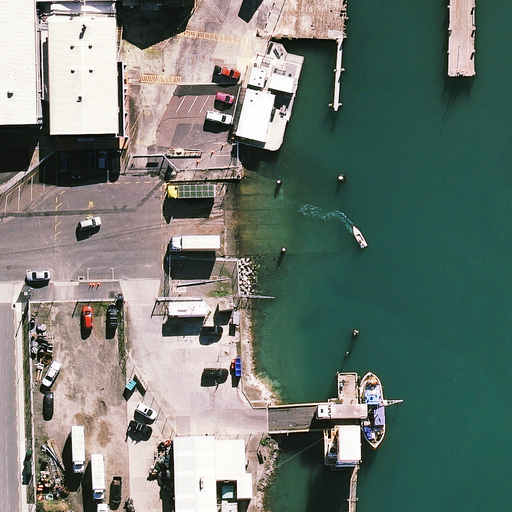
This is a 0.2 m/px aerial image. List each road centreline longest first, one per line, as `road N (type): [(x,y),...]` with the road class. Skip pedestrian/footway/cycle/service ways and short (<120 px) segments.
road 1 (unclassified): [(0,253),(114,235),(264,232)]
road 2 (unclassified): [(0,294),(6,511)]
